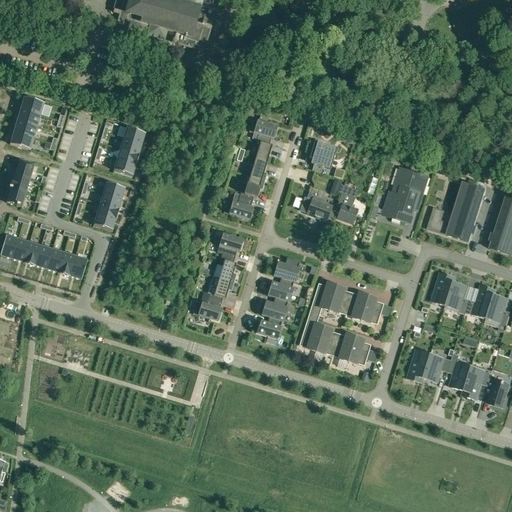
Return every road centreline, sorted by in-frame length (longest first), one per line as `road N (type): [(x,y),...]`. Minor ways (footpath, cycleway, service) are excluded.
road 1 (residential): [(228,358),(0,290)]
road 2 (residential): [(280,33),(224,64),(181,64),(126,99),(76,95)]
road 3 (residential): [(376,403),(228,358)]
road 4 (residential): [(413,283),(265,239)]
road 5 (residential): [(418,39),(327,13),(280,33)]
road 6 (residential): [(511,445),(376,403)]
road 7 (residential): [(511,275),(425,249),(413,283)]
road 8 (residential): [(413,283),(376,403)]
road 9 (residential): [(265,239),(228,358)]
